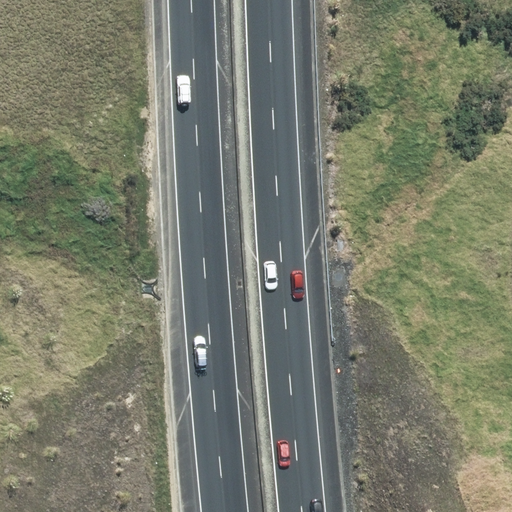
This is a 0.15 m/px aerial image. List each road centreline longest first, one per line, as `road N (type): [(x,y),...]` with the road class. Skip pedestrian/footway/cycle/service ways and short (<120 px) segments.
road 1 (motorway): [(225,511),(188,0)]
road 2 (motorway): [(270,0),(301,511)]
